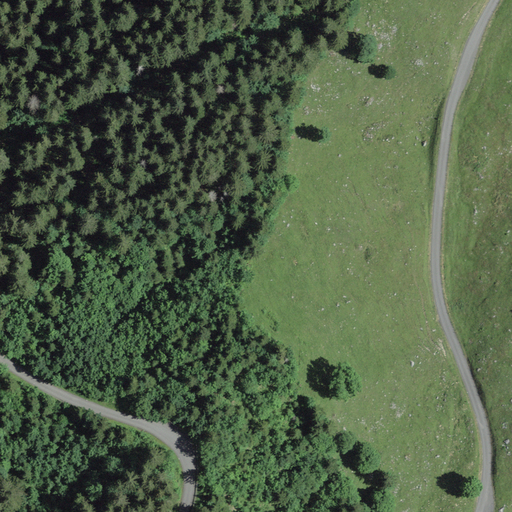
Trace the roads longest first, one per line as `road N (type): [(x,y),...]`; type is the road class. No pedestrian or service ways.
road 1 (unclassified): [(494,0),(448,118),(435,257),(439,303),(486,436),(483,511)]
road 2 (track): [(0,143),(130,100),(172,66),(344,0)]
road 3 (unclassified): [(184,511),(189,469),(175,440),(42,385),(0,357)]
